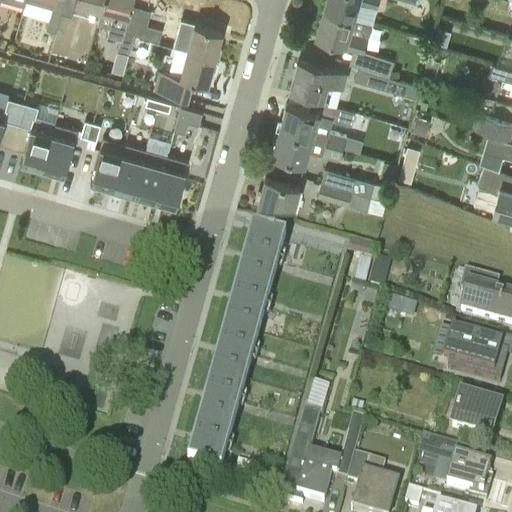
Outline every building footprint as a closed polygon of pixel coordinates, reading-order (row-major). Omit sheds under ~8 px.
[(26,0),(52,7),(49,19),(46,29),(56,31),(64,0),(26,0)] [(64,0),(56,31),(53,42),(70,47),(78,17),(97,22),(100,10),(102,0),(64,0)] [(97,22),(97,23),(109,26),(107,34),(120,38),(117,49),(128,52),(134,33),(140,7),(131,5),(131,0),(102,0),(100,10),(97,22)] [(324,0),(323,6),(355,16),(359,1),(374,6),(376,6),(377,0),(324,0)] [(323,6),(315,34),(334,40),(334,42),(353,48),(363,51),(363,50),(371,21),(369,20),(355,16),(323,6)] [(140,7),(134,33),(143,36),(142,37),(158,41),(161,29),(146,25),(151,10),(140,7)] [(194,22),(186,49),(214,58),(222,30),(194,22)] [(437,27),(432,41),(446,45),(450,31),(437,27)] [(159,69),(155,87),(174,92),(187,95),(187,94),(191,79),(207,84),(214,58),(186,49),(178,75),(169,72),(159,69)] [(366,51),(361,68),(388,76),(397,78),(399,71),(390,68),(393,59),(366,51)] [(427,56),(421,78),(432,81),(438,59),(427,56)] [(297,58),(290,86),(325,96),(328,83),(343,87),(348,72),(297,58)] [(357,66),(353,79),(415,97),(418,84),(397,78),(388,76),(361,68),(357,66)] [(511,68),(504,66),(500,77),(511,80),(511,75),(511,68)] [(147,96),(145,104),(157,107),(159,99),(147,96)] [(159,99),(157,107),(168,110),(171,102),(159,99)] [(281,117),(278,129),(343,147),(344,144),(346,134),(329,130),(332,119),(351,125),(355,111),(313,99),(310,109),(285,103),(281,117)] [(180,105),(173,129),(185,132),(188,121),(198,124),(202,111),(180,105)] [(0,106),(0,143),(10,146),(17,121),(4,118),(7,108),(0,106)] [(511,124),(480,113),(475,129),(487,133),(498,137),(503,139),(509,140),(511,130),(511,124)] [(416,115),(411,131),(425,136),(430,119),(416,115)] [(17,121),(10,146),(23,150),(20,160),(42,166),(55,122),(33,116),(30,125),(17,121)] [(85,119),(80,134),(88,137),(93,121),(85,119)] [(93,121),(88,137),(95,139),(99,123),(93,121)] [(55,122),(42,166),(64,172),(76,128),(55,122)] [(278,129),(271,153),(305,163),(309,150),(340,159),(343,147),(278,129)] [(487,133),(482,150),(484,151),(499,155),(511,158),(511,141),(509,140),(503,139),(498,137),(487,133)] [(103,135),(90,180),(112,186),(124,141),(103,135)] [(124,141),(112,186),(133,192),(146,148),(124,141)] [(415,159),(419,147),(406,144),(403,155),(415,159)] [(146,148),(133,192),(154,198),(167,154),(146,148)] [(167,154),(154,198),(175,204),(188,160),(167,154)] [(511,175),(484,164),(476,183),(497,191),(492,210),(503,213),(511,215),(511,175)] [(324,168),(320,181),(370,195),(374,182),(324,168)] [(265,176),(257,203),(292,213),(300,186),(265,176)] [(320,181),(316,195),(367,209),(370,195),(320,181)] [(252,231),(247,247),(251,248),(280,256),(284,240),(252,231)] [(352,239),(351,251),(374,255),(375,243),(352,239)] [(251,248),(247,264),(275,272),(280,256),(251,248)] [(368,285),(369,281),(372,269),(374,262),(363,259),(357,282),(368,285)] [(242,267),(239,278),(271,287),(275,272),(247,264),(245,268),(242,267)] [(372,269),(369,281),(385,285),(387,277),(382,272),(372,269)] [(466,271),(461,289),(467,291),(461,311),(478,316),(511,325),(511,296),(493,291),(496,279),(476,274),(466,271)] [(239,278),(236,288),(240,289),(238,295),(267,303),(271,287),(239,278)] [(230,308),(230,309),(263,318),(267,303),(238,295),(234,309),(230,308)] [(387,304),(375,346),(394,352),(397,340),(392,339),(397,319),(402,321),(406,309),(387,304)] [(230,309),(226,324),(258,333),(263,318),(230,309)] [(443,361),(448,362),(447,368),(500,383),(507,357),(507,355),(499,353),(502,344),(496,342),(498,335),(498,333),(460,323),(457,332),(451,330),(443,361)] [(226,324),(222,339),(226,341),(254,349),(258,333),(226,324)] [(226,341),(221,356),(250,364),(254,349),(226,341)] [(216,360),(213,370),(246,379),(250,364),(221,356),(220,361),(216,360)] [(213,370),(209,386),(241,395),(246,379),(213,370)] [(213,387),(209,402),(237,410),(241,395),(209,386),(213,387)] [(458,397),(448,430),(490,441),(499,408),(475,401),(458,397)] [(203,406),(200,416),(233,425),(237,410),(209,402),(207,408),(203,406)] [(352,402),(349,412),(360,415),(363,405),(352,402)] [(286,474),(283,483),(284,483),(290,485),(285,500),(297,503),(299,496),(323,503),(331,475),(346,480),(364,419),(352,415),(339,462),(308,453),(310,447),(315,433),(320,414),(304,410),(299,428),(289,463),(286,474)] [(200,416),(197,427),(201,428),(200,433),(229,441),(233,425),(200,416)] [(364,419),(346,480),(358,483),(351,507),(367,511),(387,511),(395,484),(379,480),(384,463),(371,459),(371,458),(354,454),(364,419)] [(200,433),(196,448),(224,456),(229,441),(200,433)] [(422,436),(417,455),(438,461),(451,465),(446,484),(470,491),(469,496),(485,500),(491,479),(486,478),(489,467),(463,459),(466,448),(443,442),(422,436)] [(192,447),(187,464),(220,473),(224,456),(196,448),(192,447)] [(278,470),(267,467),(263,482),(273,485),(278,470)]
